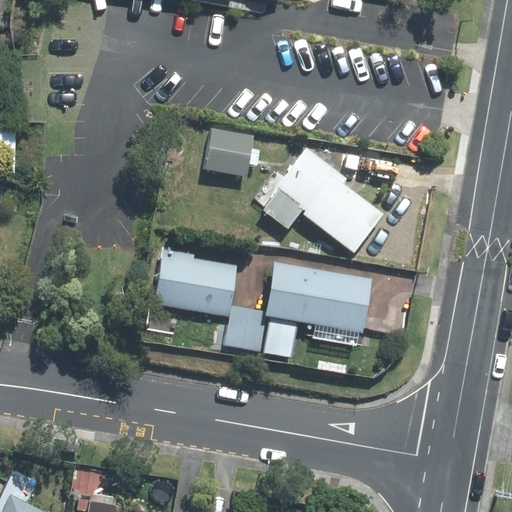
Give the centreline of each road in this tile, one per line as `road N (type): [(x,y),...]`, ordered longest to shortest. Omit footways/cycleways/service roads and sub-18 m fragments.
road 1 (residential): [(451,462),(0,383)]
road 2 (residential): [(511,114),(451,462)]
